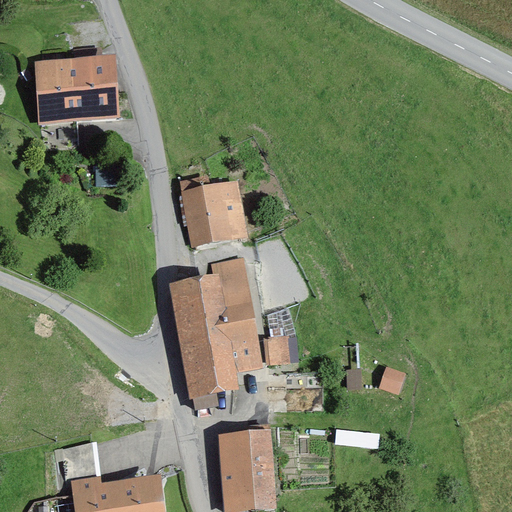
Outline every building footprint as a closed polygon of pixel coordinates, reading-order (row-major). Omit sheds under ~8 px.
[(77,149),(75,113),(112,111),(110,64),(70,67),(71,73),(40,75),(45,151),(77,149)] [(96,167),(97,186),(117,186),(116,166),(96,167)] [(227,238),(226,234),(236,232),(230,200),(236,198),(234,187),(183,198),(192,245),(227,238)] [(220,267),(222,282),(240,279),(238,264),(220,267)] [(213,293),(212,286),(175,291),(174,315),(188,397),(208,394),(214,381),(230,378),(228,364),(251,361),(240,289),(213,293)] [(265,342),(264,366),(273,367),(274,342),(265,342)] [(390,393),(395,382),(385,378),(380,389),(390,393)] [(341,429),(339,441),(380,447),(382,435),(341,429)] [(261,511),(259,481),(269,480),(265,430),(250,431),(251,441),(221,443),(225,511),(261,511)] [(69,475),(98,476),(99,453),(70,452),(69,475)] [(96,494),(95,483),(72,487),(75,511),(154,511),(151,486),(96,494)]
